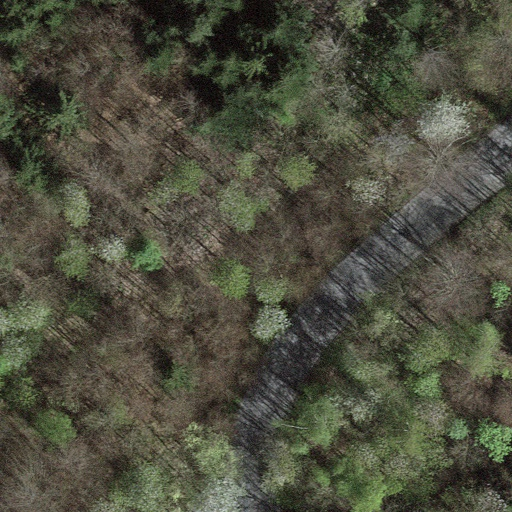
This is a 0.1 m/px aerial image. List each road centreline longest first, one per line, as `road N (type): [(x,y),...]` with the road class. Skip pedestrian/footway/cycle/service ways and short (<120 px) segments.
road 1 (track): [(511,56),(350,141),(117,289),(0,400)]
road 2 (unclassified): [(511,142),(312,327),(267,398),(257,430),(258,511)]
